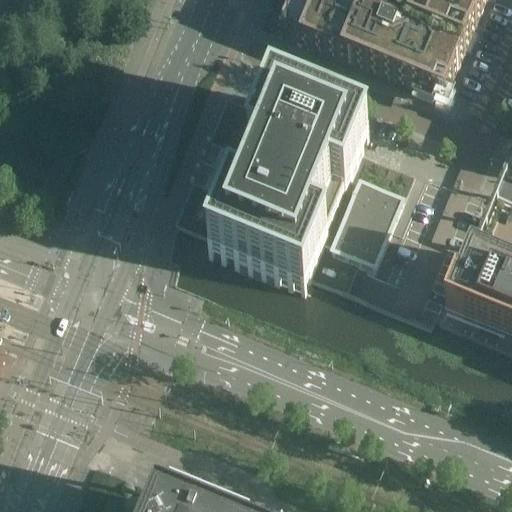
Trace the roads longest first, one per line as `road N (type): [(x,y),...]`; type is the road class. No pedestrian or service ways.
road 1 (unclassified): [(476,145),(200,29)]
road 2 (unclassified): [(511,480),(241,365)]
road 3 (unclassified): [(116,294),(146,214),(177,86)]
road 4 (unclassified): [(28,511),(107,318)]
road 5 (unclassified): [(177,86),(82,271)]
road 6 (unclassified): [(70,299),(0,475)]
road 7 (unclassified): [(241,365),(210,335),(116,294)]
road 8 (unclassified): [(107,318),(175,358),(241,365)]
